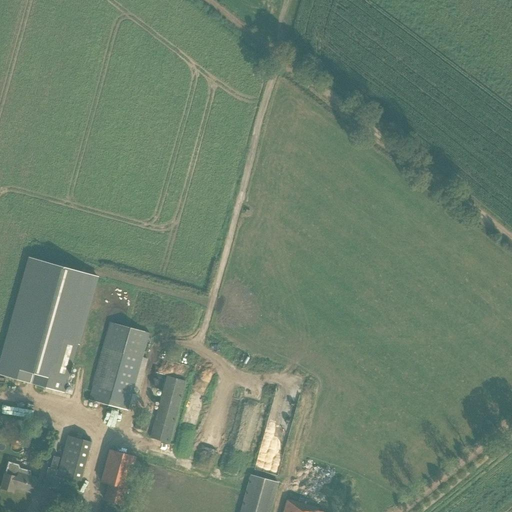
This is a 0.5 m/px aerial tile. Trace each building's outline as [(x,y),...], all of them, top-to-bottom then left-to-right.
[(64,393),(96,277),(81,272),(30,258),(0,365),(0,375),(35,385),(64,393)] [(127,411),(149,333),(109,322),(88,400),(127,411)] [(169,443),(185,381),(166,376),(150,438),(169,443)] [(205,416),(197,416),(187,456),(187,468),(192,468),(204,471),(205,467),(210,467),(216,445),(219,434),(219,420),(214,419),(214,411),(206,409),(205,416)] [(148,419),(136,416),(134,429),(145,431),(148,419)] [(33,424),(25,448),(40,453),(48,429),(33,424)] [(91,442),(67,436),(57,475),(80,482),(91,442)] [(144,443),(143,449),(158,452),(159,446),(144,443)] [(110,450),(104,472),(101,482),(109,484),(104,501),(123,506),(136,457),(110,450)] [(48,468),(43,486),(57,489),(60,478),(55,476),(57,471),(55,470),(59,458),(53,457),(50,469),(48,468)] [(8,462),(3,479),(1,488),(13,492),(15,488),(32,493),(36,478),(29,476),(30,471),(20,468),(18,465),(8,462)] [(250,476),(239,511),(270,511),(278,483),(250,476)] [(287,500),(283,511),(322,511),(318,511),(318,508),(287,500)]
